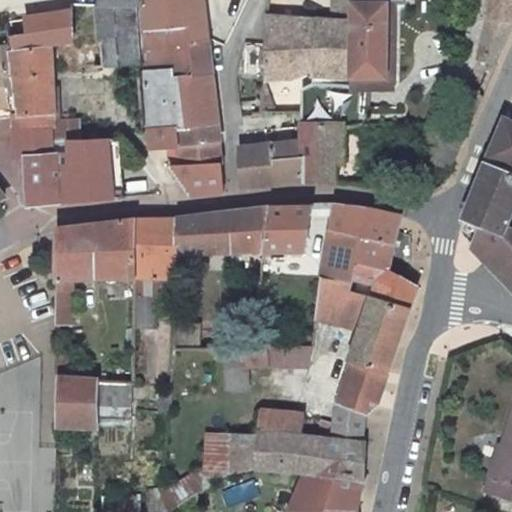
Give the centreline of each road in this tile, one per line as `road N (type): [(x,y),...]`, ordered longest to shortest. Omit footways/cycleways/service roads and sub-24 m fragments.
road 1 (tertiary): [(390,511),(438,290)]
road 2 (residential): [(232,202),(337,196),(441,217)]
road 3 (residential): [(255,0),(226,68),(232,202)]
road 4 (residential): [(28,223),(232,202)]
road 5 (tertiary): [(441,217),(511,64)]
